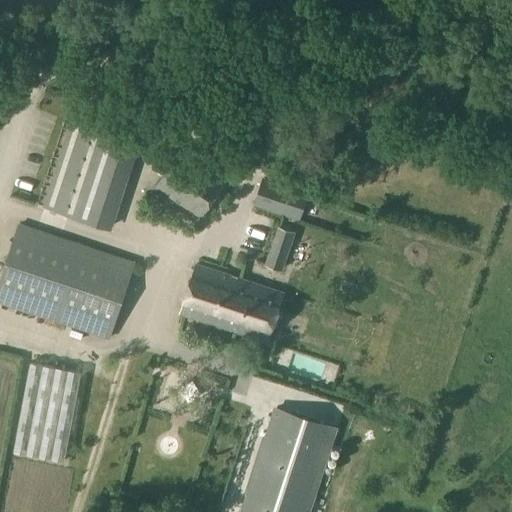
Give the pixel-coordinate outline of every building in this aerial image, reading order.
[(54,210),(73,216),(105,121),(86,115),(54,210)] [(200,218),(225,181),(177,152),(153,187),(200,218)] [(307,192),(262,176),(252,205),(298,220),(307,192)] [(0,277),(0,302),(75,328),(109,339),(135,261),(18,223),(0,277)] [(282,271),(295,232),(277,226),(264,265),(282,271)] [(265,342),(282,292),(197,263),(180,313),(265,342)] [(70,360),(97,368),(104,344),(76,337),(70,360)] [(81,372),(29,362),(13,451),(64,460),(81,372)] [(201,379),(194,377),(190,393),(217,399),(224,370),(203,366),(201,379)] [(213,509),(223,511),(226,511),(262,397),(309,412),(310,408),(325,413),(331,395),(256,372),(213,509)] [(306,511),(334,426),(276,407),(242,511),(306,511)]
